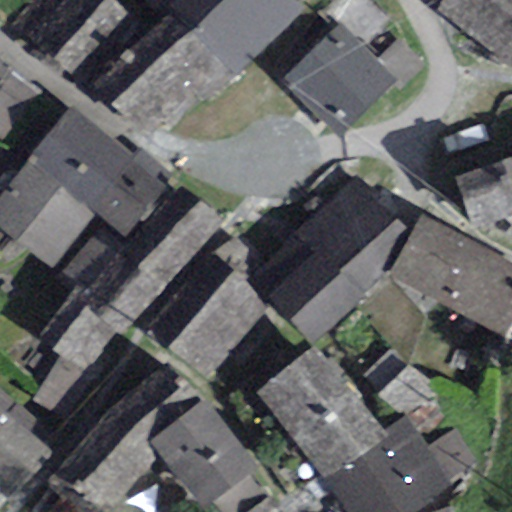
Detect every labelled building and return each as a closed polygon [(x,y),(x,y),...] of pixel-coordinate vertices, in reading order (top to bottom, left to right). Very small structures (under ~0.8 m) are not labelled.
[(31,0),(10,23),(71,80),(130,18),(111,0),(31,0)] [(234,77),(303,10),(292,0),(174,0),(166,8),(234,77)] [(511,0),(443,0),(434,12),(505,66),(511,55),(511,0)] [(147,147),(234,77),(166,8),(86,84),(147,147)] [(337,136),(394,82),(339,24),(281,77),(337,136)] [(132,158),(69,108),(27,160),(90,210),(132,158)] [(511,213),(511,156),(453,176),(470,227),(511,213)] [(166,185),(132,158),(90,210),(96,215),(124,237),(166,185)] [(96,215),(90,210),(27,160),(0,193),(0,230),(50,271),(96,215)] [(409,233),(351,181),(299,229),(361,294),(387,276),(409,233)] [(221,223),(171,186),(121,251),(171,289),(221,223)] [(409,233),(387,276),(501,336),(511,314),(511,264),(419,216),(409,233)] [(308,345),(361,294),(299,229),(245,280),(308,345)] [(121,251),(96,231),(62,272),(87,292),(121,251)] [(141,329),(171,289),(121,251),(87,292),(93,296),(54,350),(60,354),(88,375),(129,320),(141,329)] [(206,379),(268,310),(210,258),(148,328),(206,379)] [(382,432),(309,347),(254,392),(323,478),(387,438),(382,432)] [(64,419),(88,375),(60,354),(29,399),(64,419)] [(203,400),(161,371),(106,408),(45,481),(83,511),(114,511),(161,460),(147,442),(203,400)] [(203,400),(147,442),(161,460),(199,510),(254,468),(203,400)] [(52,453),(0,408),(0,495),(10,503),(52,453)] [(404,418),(382,432),(387,438),(323,478),(344,511),(429,511),(454,497),(404,418)]
